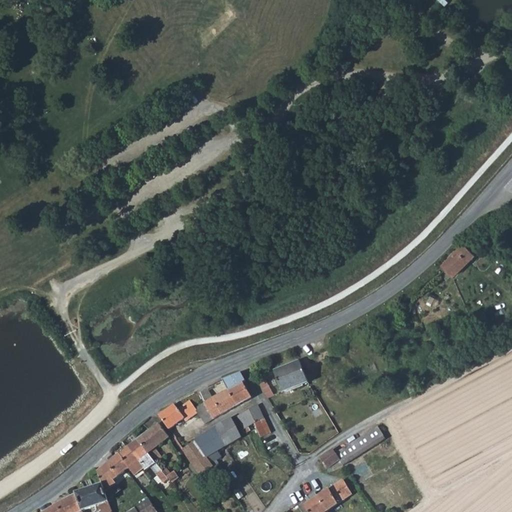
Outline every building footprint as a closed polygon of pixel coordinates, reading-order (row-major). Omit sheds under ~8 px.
[(464,244),(442,266),(447,271),(454,277),(475,255),(464,244)] [(483,314),(472,318),(477,331),(489,326),(483,314)] [(283,392),(308,382),(300,361),(275,371),(283,392)] [(232,377),(237,385),(228,390),(236,407),(254,396),(242,373),(232,377)] [(263,376),(257,379),(268,398),(274,395),(263,376)] [(237,385),(232,377),(223,381),(228,390),(237,385)] [(212,383),(199,390),(207,403),(206,404),(215,419),(236,407),(228,390),(219,395),(212,383)] [(176,405),(160,416),(169,430),(185,419),(187,422),(199,413),(197,410),(191,401),(179,409),(176,405)] [(197,410),(199,413),(206,424),(215,419),(206,404),(197,410)] [(262,438),(272,433),(258,405),(237,416),(244,430),(254,425),(262,438)] [(224,423),(235,441),(241,437),(230,419),(224,423)] [(224,423),(217,428),(228,446),(235,441),(224,423)] [(149,453),(168,438),(169,437),(160,424),(138,440),(149,453)] [(191,428),(175,438),(183,450),(196,441),(209,458),(225,447),(228,446),(217,428),(198,439),(191,428)] [(166,480),(169,478),(161,468),(149,453),(138,440),(129,447),(146,469),(147,471),(154,466),(166,480)] [(201,476),(214,466),(209,458),(196,441),(183,450),(201,476)] [(119,454),(129,469),(134,475),(138,472),(139,474),(146,469),(129,447),(119,454)] [(322,458),(328,468),(340,460),(336,453),(333,449),(322,458)] [(97,472),(103,484),(104,487),(114,479),(129,469),(119,454),(97,472)] [(161,468),(169,478),(173,483),(177,480),(178,476),(176,472),(187,465),(180,455),(161,468)] [(104,487),(106,493),(118,484),(114,479),(104,487)] [(344,481),(319,497),(328,511),(353,495),(344,481)] [(75,494),(76,495),(82,511),(100,505),(102,511),(112,511),(106,493),(104,487),(103,484),(75,494)] [(76,495),(58,503),(45,511),(82,511),(76,495)] [(328,511),(319,497),(305,506),(308,511),(328,511)] [(129,511),(157,511),(150,500),(129,511)]
